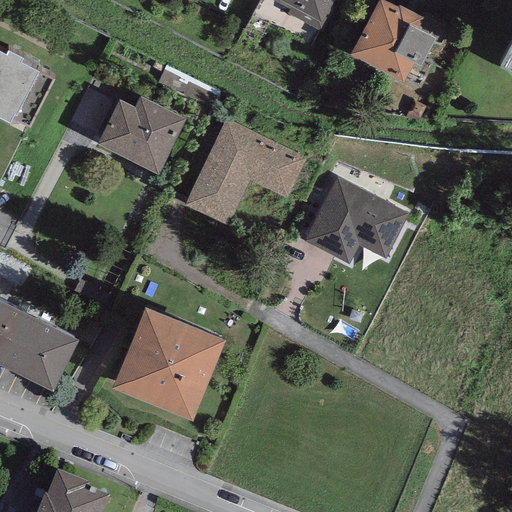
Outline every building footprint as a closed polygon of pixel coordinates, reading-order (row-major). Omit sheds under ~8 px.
[(338,0),(273,0),(290,9),(287,14),(322,32),(338,0)] [(450,27),(395,0),(375,0),(348,57),(418,91),(450,27)] [(511,72),(511,37),(498,65),(511,72)] [(0,118),(10,124),(13,117),(29,125),(52,78),(20,62),(23,57),(8,50),(5,55),(0,51),(0,118)] [(134,107),(118,100),(96,143),(159,175),(187,119),(140,95),(134,107)] [(306,159),(225,120),(185,204),(229,225),(250,181),(287,198),(306,159)] [(409,214),(336,178),(305,240),(349,263),(357,248),(385,262),(409,214)] [(80,339),(0,300),(0,362),(55,389),(80,339)] [(225,341),(144,308),(112,386),(192,419),(225,341)] [(108,511),(112,505),(57,481),(43,511),(108,511)]
